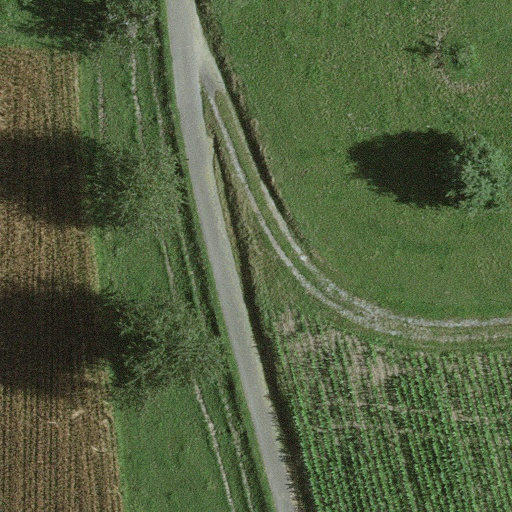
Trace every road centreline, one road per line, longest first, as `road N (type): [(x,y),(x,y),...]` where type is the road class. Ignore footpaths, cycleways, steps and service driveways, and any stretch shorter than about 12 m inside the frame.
road 1 (track): [(179,16),(199,160),(288,511)]
road 2 (track): [(179,16),(264,208),(293,259),(320,285),(390,324),(511,328)]
